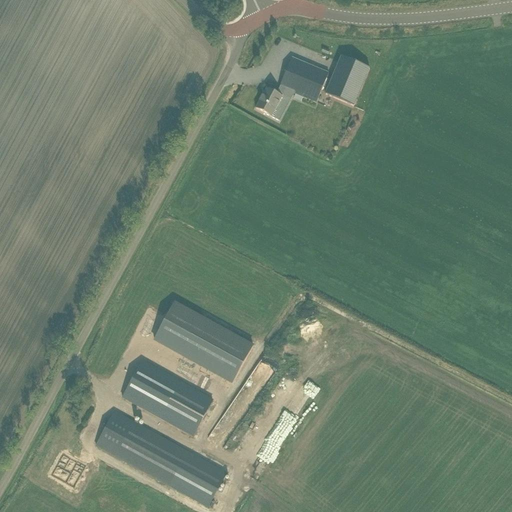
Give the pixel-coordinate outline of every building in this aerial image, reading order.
[(353,105),(369,67),(341,56),(325,93),(353,105)] [(292,58),(277,94),(286,100),(290,102),(294,94),(316,103),(328,74),(292,58)] [(272,118),(279,104),(282,106),(286,100),(277,94),(267,89),(256,109),(272,118)] [(175,304),(154,341),(233,384),(253,347),(175,304)] [(192,437),(213,401),(142,362),(122,399),(192,437)] [(208,508),(227,474),(115,413),(96,447),(208,508)] [(64,454),(52,475),(67,482),(68,480),(69,478),(71,474),(72,472),(74,469),(82,473),(86,465),(78,461),(77,461),(64,454)]
